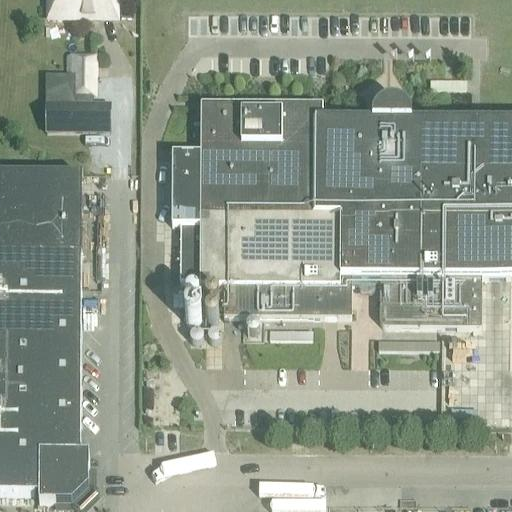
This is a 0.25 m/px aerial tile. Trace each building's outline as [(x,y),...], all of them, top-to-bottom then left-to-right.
[(50,0),(50,20),(51,20),(51,15),(73,15),(73,16),(73,17),(73,18),(74,18),(74,19),(75,19),(76,19),(76,20),(77,20),(78,20),(79,20),(80,19),(81,19),(81,18),(82,18),(82,17),(82,16),(83,16),(83,15),(92,15),(92,16),(92,17),(93,17),(93,18),(94,19),(95,19),(95,20),(96,20),(97,20),(114,20),(114,0),(50,0)] [(45,135),(110,136),(110,108),(97,108),(97,57),(69,56),(69,80),(46,79),(45,135)] [(437,79),(437,88),(473,89),(473,80),(437,79)] [(322,111),(201,110),(200,157),(172,157),(172,230),(180,230),(179,286),(199,287),(199,292),(223,292),(223,322),(351,322),(351,290),(359,290),(359,299),(369,299),(371,298),(374,296),(375,294),(375,290),(379,290),(379,325),(379,326),(379,327),(380,328),(381,330),(382,331),(384,332),(386,333),(481,333),(481,284),(510,284),(511,283),(511,126),(412,126),(412,121),(410,117),(408,113),(406,110),(378,110),(375,113),(373,117),(371,121),(371,126),(322,125),(322,111)] [(82,179),(0,178),(0,499),(39,500),(39,508),(72,508),(88,492),(89,459),(80,459),(82,179)] [(186,301),(185,303),(186,306),(187,308),(190,310),(192,310),(195,310),(197,308),(199,306),(199,303),(199,301),(197,298),(195,297),(192,296),(190,297),(187,298),(186,301)] [(215,309),(217,307),(218,305),(218,302),(218,300),(216,298),(213,296),(211,296),(208,297),(206,299),(205,301),(205,304),(206,307),(207,309),(210,310),(212,310),(215,309)] [(185,320),(184,323),(185,326),(187,328),(190,330),(193,330),(196,330),(198,328),(200,325),(200,322),(199,319),(198,316),(195,315),(192,314),(189,315),(186,317),(185,320)] [(212,328),(214,328),(216,326),(217,324),(218,322),(217,319),(216,317),(213,316),(211,316),(209,316),(207,318),(205,320),(205,323),(206,325),(207,327),(209,328),(212,328)] [(253,343),(255,342),(258,340),(259,338),(260,335),(259,332),(257,330),(255,328),(252,328),(249,328),(247,330),(245,333),(245,336),(245,338),(247,341),(250,342),(253,343)] [(214,347),(217,347),(219,345),(220,343),(221,340),(220,337),(218,335),(216,334),(213,333),(211,334),(209,336),(207,338),(207,341),(208,343),(209,345),(212,347),(214,347)] [(197,348),(199,347),(201,346),(203,343),(203,340),(202,338),(201,336),(198,334),(196,334),(193,335),(191,336),(190,339),(189,341),(190,344),(192,346),(194,348),(197,348)] [(487,367),(497,367),(497,347),(487,347),(487,367)]
